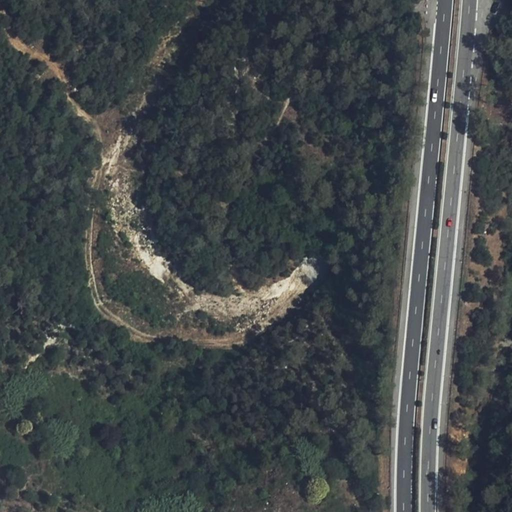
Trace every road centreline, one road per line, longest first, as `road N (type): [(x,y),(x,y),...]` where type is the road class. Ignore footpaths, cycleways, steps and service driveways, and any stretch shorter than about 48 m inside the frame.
road 1 (secondary): [(445,0),(403,511)]
road 2 (secondary): [(428,511),(469,0)]
road 3 (track): [(93,113),(0,20)]
